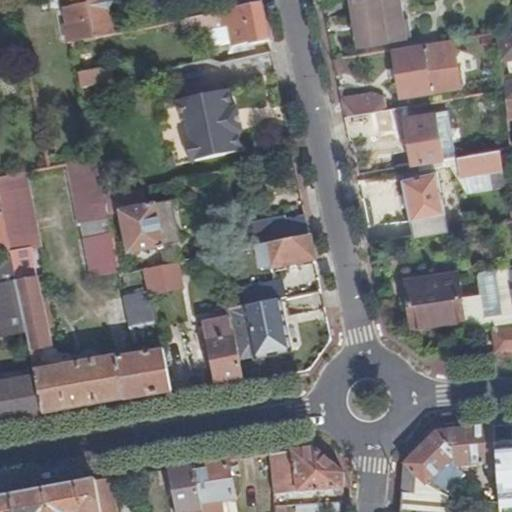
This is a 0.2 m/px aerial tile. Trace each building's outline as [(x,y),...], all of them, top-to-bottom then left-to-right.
[(87,0),(88,6),(96,40),(114,37),(109,10),(116,4),(107,0),(106,0),(87,0)] [(263,6),(261,0),(221,0),(224,14),(263,6)] [(403,21),(399,0),(352,0),(361,48),(403,41),(400,21),(403,21)] [(74,45),(96,40),(88,6),(65,11),(69,28),(66,28),(70,46),(74,45)] [(263,6),(224,14),(182,23),(185,35),(209,31),(212,47),(218,50),(233,47),(234,50),(250,46),(250,48),(271,43),(267,27),(263,6)] [(511,31),(498,33),(501,60),(511,59),(511,31)] [(429,62),(426,45),(395,50),(402,99),(433,94),(432,87),(442,86),(439,70),(437,70),(436,61),(429,62)] [(348,58),(334,60),(337,76),(351,74),(348,58)] [(83,91),(117,84),(114,69),(80,76),(83,91)] [(230,92),(179,104),(183,124),(188,123),(193,145),(187,146),(192,166),(243,154),(230,92)] [(346,118),(386,111),(385,100),(375,95),(343,101),(346,118)] [(409,113),(408,107),(386,111),(346,118),(351,141),(396,133),(396,126),(401,125),(400,115),(409,113)] [(406,119),(414,165),(444,160),(440,138),(453,135),(448,111),(406,119)] [(495,190),(510,188),(505,149),(460,157),(464,177),(498,170),(499,175),(493,177),(495,190)] [(106,199),(98,161),(67,167),(80,229),(82,228),(92,282),(121,276),(106,199)] [(404,181),(415,238),(451,232),(438,173),(404,181)] [(42,250),(26,176),(0,181),(0,197),(12,256),(42,250)] [(147,209),(143,191),(107,199),(112,217),(121,216),(129,256),(164,249),(163,247),(181,244),(172,204),(147,209)] [(12,256),(0,197),(0,262),(13,259),(12,256)] [(311,238),(307,219),(281,224),(280,221),(239,230),(243,252),(258,249),(311,238)] [(315,261),(311,238),(258,249),(260,260),(271,258),(273,269),(315,261)] [(221,273),(219,257),(207,260),(210,275),(221,273)] [(28,335),(18,284),(13,259),(0,262),(0,326),(2,327),(5,340),(28,335)] [(178,266),(146,273),(151,293),(152,296),(183,290),(178,266)] [(511,351),(511,285),(509,267),(482,272),(479,274),(478,278),(481,295),(474,296),(477,318),(487,317),(488,325),(497,324),(501,352),(511,351)] [(415,328),(466,320),(477,318),(474,296),(462,298),(459,275),(406,283),(415,328)] [(171,395),(163,354),(120,361),(119,358),(95,363),(94,357),(87,358),(88,364),(44,372),(39,351),(53,348),(48,336),(36,281),(18,284),(28,335),(37,379),(45,417),(114,404),(171,395)] [(152,296),(151,293),(124,298),(133,344),(160,338),(152,296)] [(258,296),(260,307),(277,303),(275,293),(258,296)] [(230,313),(230,314),(240,363),(255,360),(255,362),(290,354),(280,302),(277,303),(260,307),(235,312),(230,313)] [(208,344),(217,388),(244,383),(240,363),(230,314),(224,316),(225,322),(217,324),(221,341),(208,344)] [(477,318),(479,327),(488,325),(487,317),(477,318)] [(473,327),(479,327),(477,318),(466,320),(469,325),(473,327)] [(0,426),(20,423),(45,417),(37,379),(0,385),(0,426)] [(438,433),(456,432),(456,427),(448,428),(447,426),(441,427),(439,429),(436,429),(411,454),(412,458),(413,459),(438,433)] [(497,450),(496,428),(466,431),(456,432),(438,433),(413,459),(406,467),(427,487),(428,485),(450,497),(451,491),(457,491),(457,487),(451,486),(453,477),(458,477),(459,469),(498,465),(497,450)] [(511,448),(497,450),(498,465),(500,503),(511,502),(511,448)] [(315,450),(272,456),(276,497),(299,493),(336,492),(344,491),(346,476),(315,450)] [(194,467),(203,511),(223,511),(222,505),(236,502),(229,462),(194,467)] [(203,511),(194,467),(170,471),(179,511),(203,511)] [(116,511),(111,480),(95,483),(100,511),(116,511)] [(48,493),(0,501),(0,511),(100,511),(95,483),(48,493)] [(447,511),(449,500),(403,496),(401,511),(447,511)] [(460,511),(462,501),(449,500),(447,511),(460,511)]
